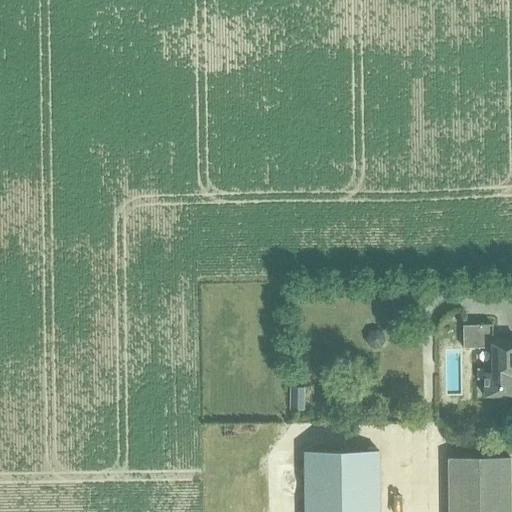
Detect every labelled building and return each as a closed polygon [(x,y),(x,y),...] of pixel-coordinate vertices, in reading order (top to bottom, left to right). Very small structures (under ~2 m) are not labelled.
[(511,337),(493,338),(492,322),(464,323),(465,346),(493,345),(493,372),(486,372),(487,396),(511,394),(511,337)] [(371,332),(368,338),(370,345),(376,348),(383,346),(386,340),(384,334),(378,330),(371,332)] [(305,388),(291,388),(291,407),(304,407),(305,388)] [(305,511),(379,511),(379,450),(305,451),(305,511)] [(448,511),(509,511),(508,454),(447,455),(448,511)]
